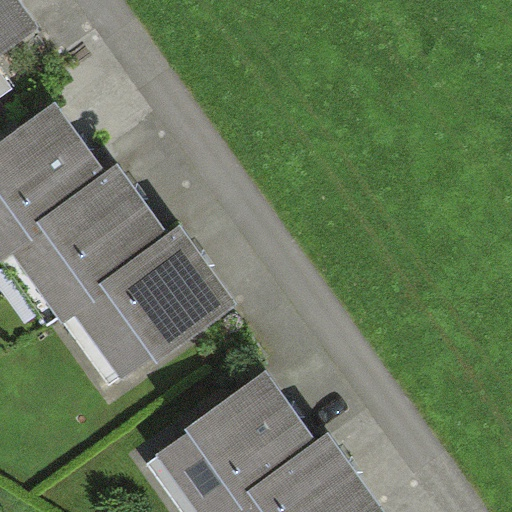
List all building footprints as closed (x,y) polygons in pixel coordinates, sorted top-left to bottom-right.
[(0,0),(0,50),(41,23),(24,0),(0,0)] [(106,180),(58,111),(0,150),(0,253),(12,245),(106,180)] [(106,180),(12,245),(62,316),(75,307),(177,237),(127,165),(106,180)] [(177,237),(75,307),(126,380),(241,300),(190,227),(177,237)] [(327,442),(279,373),(172,448),(216,511),(226,511),(234,507),(327,442)] [(327,442),(234,507),(236,511),(379,511),(398,499),(348,428),(327,442)]
